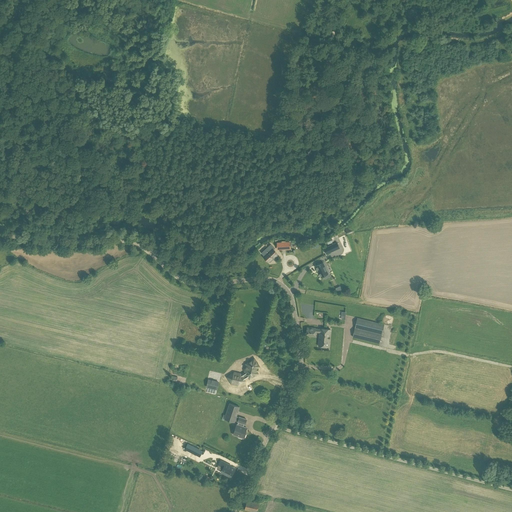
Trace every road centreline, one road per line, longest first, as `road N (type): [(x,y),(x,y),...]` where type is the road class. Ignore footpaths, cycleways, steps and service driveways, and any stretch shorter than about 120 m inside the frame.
road 1 (track): [(0,131),(78,163),(120,195),(146,197),(178,214),(210,183),(248,176),(289,155),(295,118),(325,76),(340,0)]
road 2 (unclassified): [(273,426),(301,360),(285,287),(261,279),(191,284),(137,244),(116,239),(0,234)]
road 3 (unclassified): [(511,487),(273,426)]
